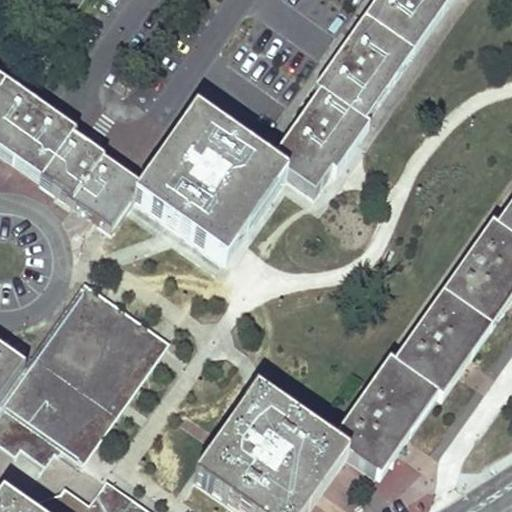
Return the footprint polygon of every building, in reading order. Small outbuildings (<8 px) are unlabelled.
[(317,100),(267,168),(284,182),(310,201),(327,176),(333,180),(365,134),(359,129),(451,0),(377,0),(311,96),(317,100)] [(0,160),(80,217),(107,236),(129,204),(138,191),(113,173),(69,142),(71,138),(0,87),(0,160)] [(138,191),(129,204),(222,268),(284,182),(267,168),(192,117),(138,191)] [(386,368),(327,449),(344,461),(376,483),(432,402),(438,406),(511,299),(511,205),(493,233),(487,230),(389,370),(386,368)] [(167,347),(82,286),(51,329),(74,319),(137,365),(102,412),(75,433),(54,461),(0,423),(0,486),(19,500),(12,511),(13,511),(23,511),(71,500),(86,511),(138,511),(79,470),(167,347)] [(74,319),(51,329),(21,371),(0,400),(0,423),(54,461),(75,433),(102,412),(137,365),(74,319)] [(0,400),(21,371),(0,356),(0,400)] [(269,408),(257,400),(196,487),(232,511),(307,511),(344,461),(327,449),(269,408)] [(86,511),(71,500),(23,511),(86,511)] [(0,511),(13,511),(12,511),(0,503),(0,511)]
